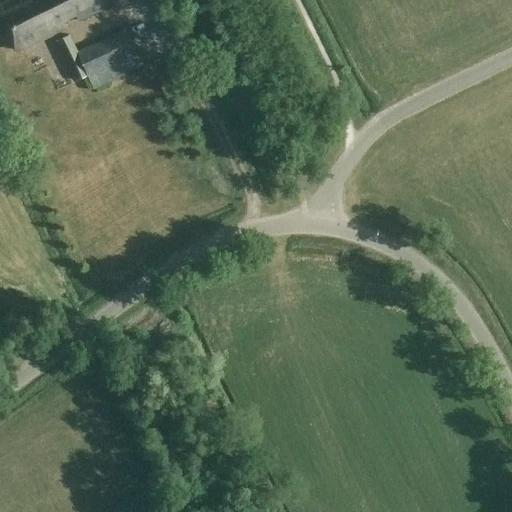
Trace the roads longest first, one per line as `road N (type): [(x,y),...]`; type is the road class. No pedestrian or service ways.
road 1 (unclassified): [(0,394),(189,259),(256,232),(316,224)]
road 2 (unclassified): [(511,397),(477,327),(424,266),(373,239),(316,224)]
road 3 (track): [(324,197),(264,154),(191,0)]
